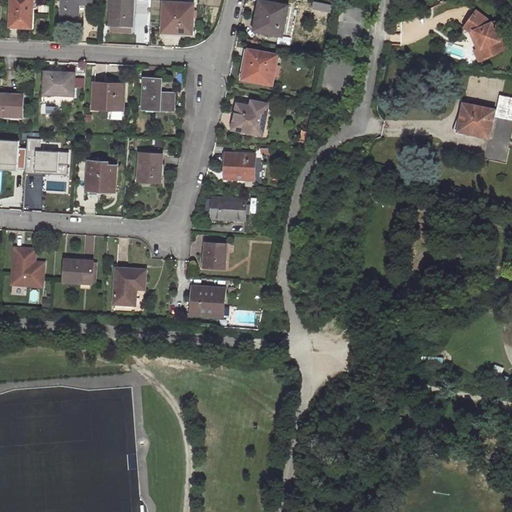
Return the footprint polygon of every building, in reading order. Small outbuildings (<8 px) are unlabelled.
[(34,0),(13,0),(12,25),(33,26),(34,0)] [(93,0),(62,0),(62,20),(79,21),(80,4),(93,5),(93,0)] [(134,0),(112,0),(112,23),(133,24),(134,0)] [(195,2),(165,0),(163,27),(181,28),(181,31),(193,31),(195,2)] [(287,5),(262,0),(259,0),(257,13),(258,13),(255,30),(281,34),(287,5)] [(500,37),(493,21),(493,20),(476,10),(465,29),(472,32),(479,48),(484,45),(488,56),(508,47),(503,36),(500,37)] [(503,36),(496,20),(493,21),(500,37),(503,36)] [(479,60),(488,56),(484,45),(479,48),(475,49),(479,60)] [(276,54),(248,49),(242,78),(271,83),(276,54)] [(75,72),(46,70),(45,92),(74,94),(75,72)] [(126,77),(96,76),(95,100),(125,101),(126,77)] [(162,78),(145,77),(144,108),(174,109),(174,92),(161,91),(162,78)] [(27,94),(0,92),(0,114),(25,116),(27,94)] [(511,124),(511,101),(499,98),(497,107),(464,100),(457,132),(487,139),(491,119),(511,124)] [(251,107),(236,106),(236,116),(240,116),(240,132),(265,133),(267,103),(256,102),(256,107),(251,107)] [(20,139),(0,137),(0,168),(17,170),(17,169),(26,169),(27,146),(20,145),(20,139)] [(42,139),(28,138),(26,173),(68,176),(69,152),(41,150),(42,139)] [(162,154),(139,152),(137,180),(160,182),(162,154)] [(255,154),(225,152),(223,177),(254,179),(255,154)] [(108,161),(88,160),(86,189),(115,192),(117,165),(108,164),(108,161)] [(245,199),(213,197),(211,217),(244,219),(245,199)] [(225,243),(204,241),(202,267),(223,268),(225,243)] [(30,248),(16,247),(13,283),(43,285),(45,262),(36,261),(29,261),(30,248)] [(92,261),(64,259),(62,281),(90,284),(92,261)] [(146,269),(116,268),(114,303),(135,304),(136,288),(145,289),(146,269)] [(224,288),(199,286),(199,288),(191,287),(190,312),(213,315),(214,306),(223,307),(224,288)] [(503,332),(504,325),(498,324),(497,332),(497,339),(498,347),(501,355),(503,361),(507,367),(510,371),(511,373),(511,365),(510,364),(508,359),(505,353),(503,346),(502,339),(503,332)]
